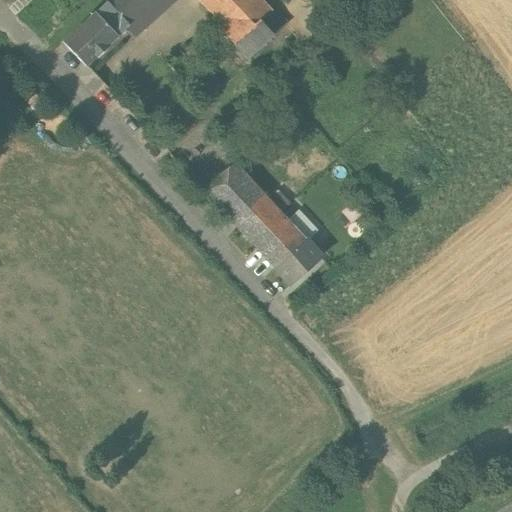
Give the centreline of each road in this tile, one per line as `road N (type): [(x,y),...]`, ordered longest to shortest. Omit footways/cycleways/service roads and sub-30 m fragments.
road 1 (residential): [(0,21),(319,359),(407,484)]
road 2 (track): [(371,438),(511,369)]
road 3 (track): [(397,511),(407,484),(511,433)]
